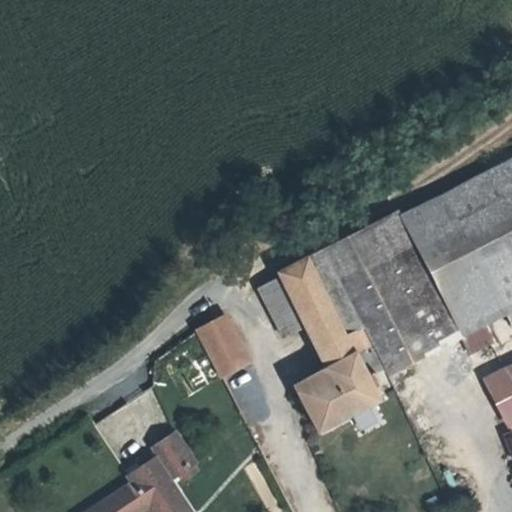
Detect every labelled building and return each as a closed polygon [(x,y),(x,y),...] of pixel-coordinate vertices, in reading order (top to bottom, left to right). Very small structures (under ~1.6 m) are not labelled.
[(364,324),(382,369),(388,384),(510,324),(511,327),(511,155),(504,159),(314,259),(345,330),(364,324)] [(345,330),(314,259),(280,277),(275,279),(257,292),(276,336),(301,326),(321,371),(294,384),(316,435),(321,433),(372,406),(362,380),(382,369),(364,324),(345,330)] [(204,339),(176,353),(199,399),(227,384),(204,339)] [(511,367),(484,382),(509,431),(511,429),(511,367)] [(195,469),(178,438),(155,451),(172,482),(178,478),(181,484),(196,477),(192,470),(195,469)] [(140,511),(146,508),(151,506),(154,511),(184,511),(155,463),(138,473),(142,479),(132,485),(85,511),(140,511)] [(142,479),(138,473),(128,478),(132,485),(142,479)]
